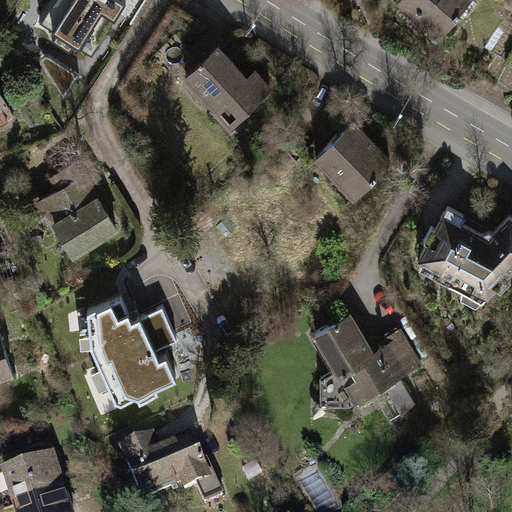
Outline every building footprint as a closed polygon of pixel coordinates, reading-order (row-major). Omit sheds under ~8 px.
[(123,0),(52,0),(44,14),(61,24),(57,31),(72,41),(76,36),(94,47),(123,0)] [(398,0),(395,4),(414,20),(420,14),(443,35),(462,14),(460,12),(470,0),(398,0)] [(251,75),(224,46),(231,40),(217,25),(192,48),(201,59),(182,75),(213,109),(210,112),(231,136),(248,121),(241,114),(273,85),(258,68),(251,75)] [(0,121),(14,115),(0,86),(0,121)] [(389,158),(351,120),(314,157),(337,180),(330,187),(345,202),(389,158)] [(85,174),(95,168),(86,153),(51,173),(60,188),(41,199),(77,257),(120,231),(85,174)] [(494,229),(448,202),(435,224),(431,222),(423,236),(428,239),(418,258),(451,274),(447,282),(481,301),(495,287),(500,291),(511,278),(508,272),(511,268),(511,215),(509,213),(494,229)] [(132,318),(122,295),(89,310),(90,346),(114,398),(122,401),(176,377),(166,355),(158,358),(154,349),(178,339),(162,304),(132,318)] [(347,311),(314,331),(336,367),(320,376),(321,405),(346,405),(373,389),(376,395),(394,384),(391,379),(420,362),(399,328),(386,336),(389,340),(372,351),(347,311)] [(0,374),(14,370),(0,328),(0,374)] [(151,435),(122,448),(143,497),(181,480),(185,489),(197,483),(205,502),(223,495),(207,459),(201,461),(190,436),(157,450),(151,435)] [(56,457),(2,474),(13,508),(67,491),(56,457)] [(73,511),(67,491),(13,508),(14,511),(73,511)]
